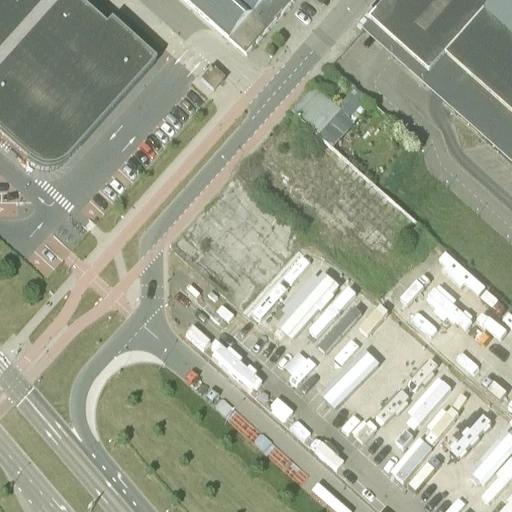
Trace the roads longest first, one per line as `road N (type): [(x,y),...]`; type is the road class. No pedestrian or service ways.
road 1 (residential): [(139,319),(353,511)]
road 2 (residential): [(139,319),(151,301),(158,227),(270,100)]
road 3 (residential): [(81,451),(80,388),(139,319)]
road 4 (residential): [(270,100),(156,0)]
road 5 (residential): [(270,100),(359,0)]
